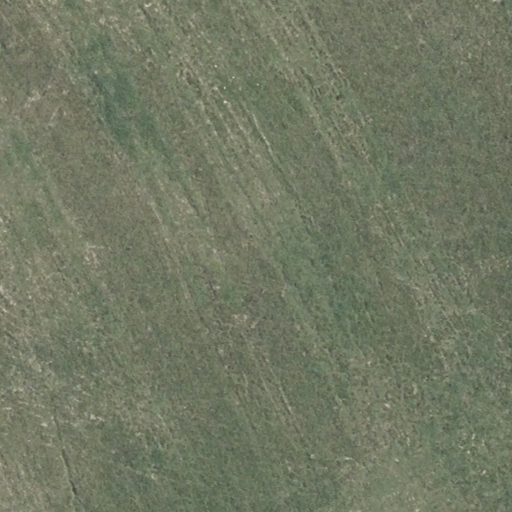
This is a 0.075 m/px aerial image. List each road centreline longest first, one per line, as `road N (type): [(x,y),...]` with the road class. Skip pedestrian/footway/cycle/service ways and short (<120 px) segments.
road 1 (unknown): [(163,511),(511,141)]
road 2 (unknown): [(511,138),(369,0)]
